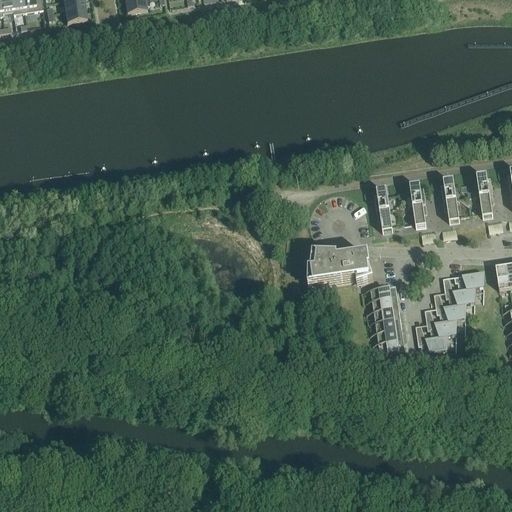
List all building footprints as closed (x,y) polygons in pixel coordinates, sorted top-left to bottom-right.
[(13,15),(10,0),(0,0),(0,3),(2,17),(13,15)] [(22,0),(10,0),(13,15),(13,18),(25,16),(22,0)] [(35,2),(34,0),(22,0),(25,16),(43,13),(41,1),(35,2)] [(85,12),(84,1),(64,4),(65,15),(85,12)] [(148,14),(147,3),(127,6),(128,17),(148,14)] [(87,24),(85,12),(65,15),(67,26),(87,24)] [(491,183),(488,184),(487,179),(477,181),(480,200),(490,198),(490,199),(493,198),(491,183)] [(444,185),(444,190),(441,191),(444,205),(447,205),(457,203),(454,184),(444,185)] [(424,193),(421,194),(420,189),(410,190),(413,210),(423,208),(426,208),(424,193)] [(390,213),(387,194),(377,195),(378,200),(375,200),(377,215),(380,215),(390,213)] [(493,219),(490,199),(490,198),(480,200),(483,221),(493,219)] [(477,200),(469,201),(470,210),(477,200)] [(470,210),(469,201),(459,203),(470,210)] [(460,224),(459,220),(457,203),(447,205),(450,226),(460,224)] [(426,229),(423,208),(413,210),(416,231),(426,229)] [(410,210),(402,211),(403,220),(410,210)] [(403,220),(402,211),(393,213),(403,220)] [(393,234),(392,230),(390,213),(380,215),(383,236),(393,234)] [(369,257),(338,262),(338,259),(315,258),(314,273),(311,274),(314,290),(356,284),(357,289),(374,284),(370,271),(371,271),(369,257)] [(510,292),(507,271),(497,272),(497,271),(496,271),(499,294),(510,292)] [(485,276),(460,279),(454,280),(455,286),(458,286),(459,294),(475,292),(475,293),(484,291),(483,306),(484,306),(485,276)] [(396,291),(370,295),(363,296),(371,295),(373,306),(398,302),(396,291)] [(475,322),(475,293),(475,292),(459,294),(453,295),(445,296),(446,302),(449,302),(450,310),(466,308),(474,307),(474,322),(475,322)] [(399,313),(398,302),(373,306),(374,316),(399,313)] [(466,338),(466,308),(450,310),(444,311),(436,312),(437,318),(440,318),(441,326),(457,324),(465,323),(465,338),(466,338)] [(401,323),(399,313),(374,316),(376,327),(401,323)] [(511,314),(503,316),(511,315),(511,324),(511,314)] [(402,334),(401,323),(376,327),(377,338),(402,334)] [(456,354),(457,324),(441,326),(435,327),(427,328),(428,334),(431,334),(432,342),(448,340),(456,339),(456,354)] [(404,345),(402,334),(377,338),(379,349),(404,345)] [(447,370),(448,340),(432,342),(426,343),(418,344),(419,350),(421,350),(423,359),(447,355),(446,370),(447,370)] [(406,356),(404,345),(379,349),(380,359),(373,360),(373,361),(406,356)]
